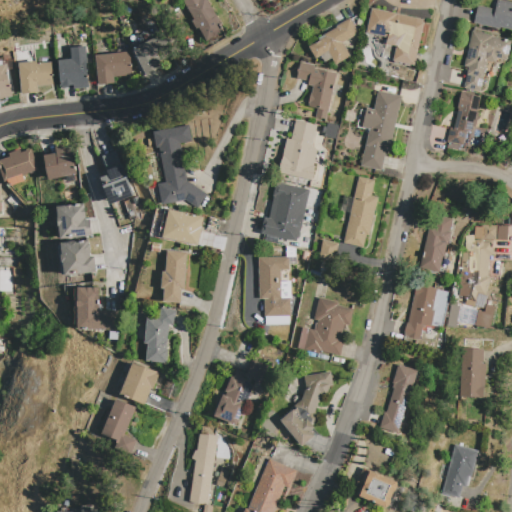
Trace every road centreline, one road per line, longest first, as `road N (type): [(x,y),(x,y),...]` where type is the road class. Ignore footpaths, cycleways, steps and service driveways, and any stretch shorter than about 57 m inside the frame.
road 1 (residential): [(241,0),(269,53),(216,309),(136,511)]
road 2 (residential): [(448,0),(382,319),(312,511)]
road 3 (tertiary): [(0,127),(120,110),(174,91),(322,0)]
road 4 (residential): [(79,115),(110,274)]
